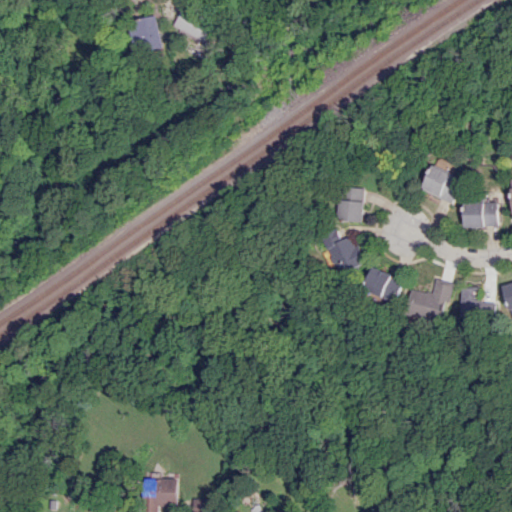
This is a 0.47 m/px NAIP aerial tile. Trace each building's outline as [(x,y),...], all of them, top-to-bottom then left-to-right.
[(211,24),(181,10),(173,29),(203,42),(211,24)] [(162,39),(156,14),(129,21),(135,46),(162,39)] [(453,201),(463,176),(432,165),(422,190),(453,201)] [(338,219),(362,222),(366,188),(342,185),(338,219)] [(499,226),(499,201),(465,201),(465,226),(499,226)] [(348,236),(342,239),(336,229),(323,236),(344,274),(366,262),(356,244),(354,246),(348,236)] [(404,279),(373,266),(364,289),(395,301),(404,279)] [(433,291),(410,288),(406,314),(445,320),(451,281),(435,279),(433,291)] [(511,282),(503,284),(511,319),(511,282)] [(481,288),(461,287),(460,318),(494,319),(494,306),(481,306),(481,288)] [(177,477),(145,478),(146,507),(178,506),(177,477)]
